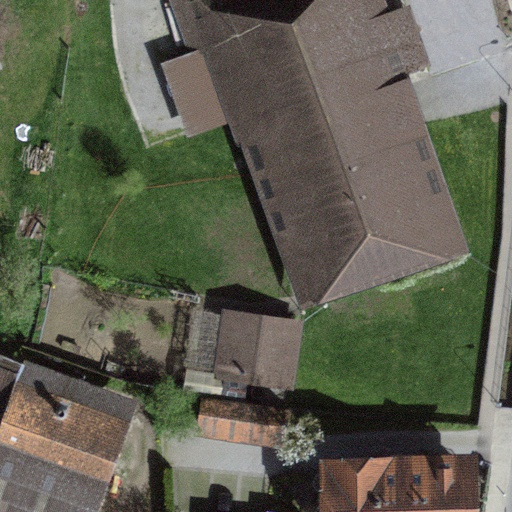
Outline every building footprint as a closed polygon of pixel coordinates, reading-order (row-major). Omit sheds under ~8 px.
[(295,315),(471,258),(416,73),(430,65),(408,6),(393,16),(388,0),(171,0),(188,51),(161,63),(188,139),(225,126),(295,315)] [(335,391),(345,324),(265,313),(256,380),(335,391)] [(0,511),(88,511),(123,419),(29,384),(0,372),(0,511)] [(286,417),(192,399),(186,429),(280,447),(286,417)] [(324,511),(470,511),(471,466),(325,465),(324,511)]
